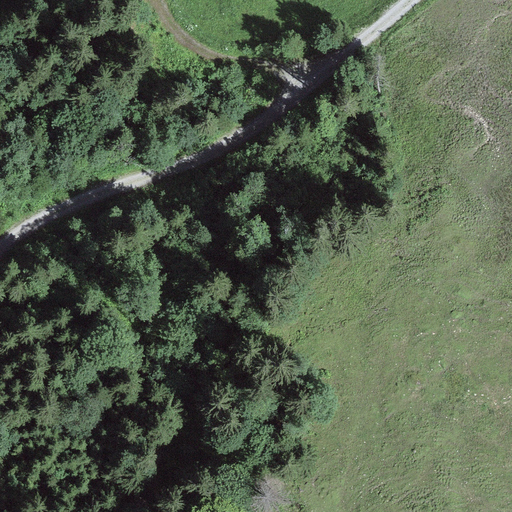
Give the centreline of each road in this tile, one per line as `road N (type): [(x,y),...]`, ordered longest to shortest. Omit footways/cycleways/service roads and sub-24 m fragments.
road 1 (track): [(0,257),(34,220),(96,191),(168,172),(274,116),(410,0)]
road 2 (track): [(312,82),(201,52),(151,0)]
